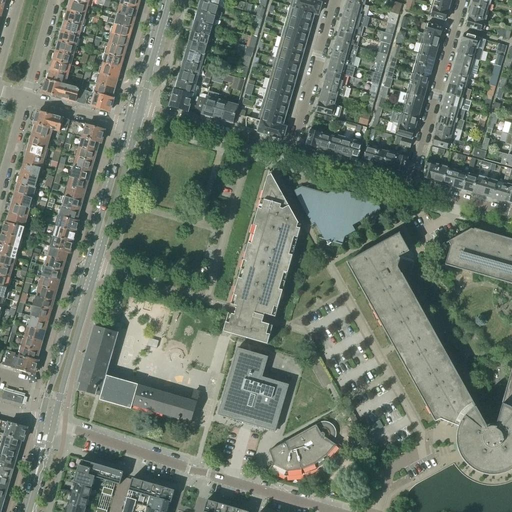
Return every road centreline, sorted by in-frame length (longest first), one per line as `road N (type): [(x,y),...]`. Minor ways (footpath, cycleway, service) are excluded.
road 1 (secondary): [(48,424),(130,128)]
road 2 (residential): [(48,424),(328,511)]
road 3 (residential): [(102,272),(204,302),(250,142)]
road 4 (residential): [(409,186),(462,0)]
road 5 (residential): [(333,0),(290,152)]
road 6 (residential): [(409,186),(290,152)]
